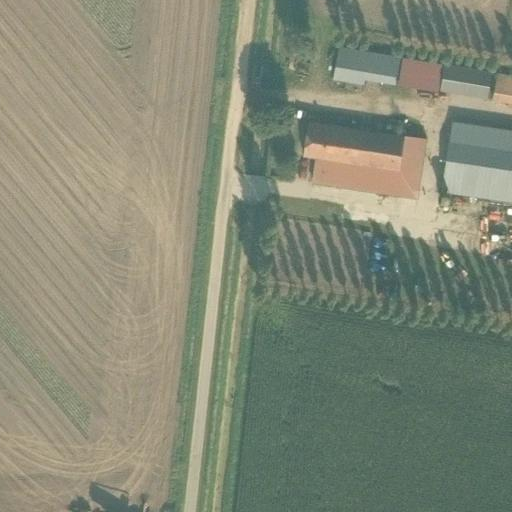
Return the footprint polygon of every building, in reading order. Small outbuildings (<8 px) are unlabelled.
[(400,57),(339,46),(333,80),(365,86),(367,80),(395,85),(400,57)] [(440,64),(403,57),(399,85),(436,91),(440,64)] [(443,65),(440,90),(488,98),(489,91),(493,92),(492,99),(491,103),(511,105),(511,75),(491,72),(491,73),(443,65)] [(511,125),(452,117),(447,147),(511,156),(511,125)] [(309,121),(303,155),(319,157),(315,182),(348,187),(351,171),(374,175),(372,191),(418,198),(426,139),(328,124),(309,121)] [(439,192),(511,201),(511,156),(447,147),(439,192)]
